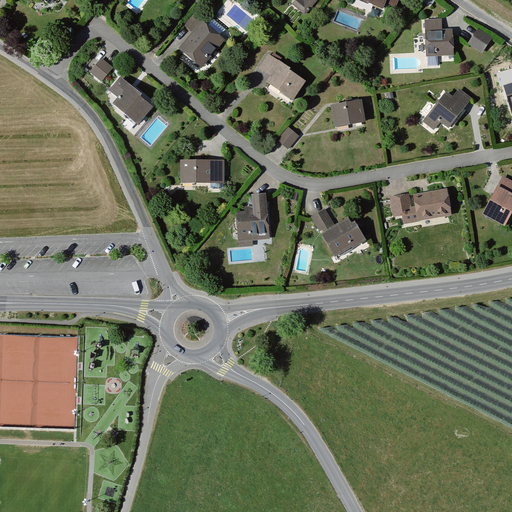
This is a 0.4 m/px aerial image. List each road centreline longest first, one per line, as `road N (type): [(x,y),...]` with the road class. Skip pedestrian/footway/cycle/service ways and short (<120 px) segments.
road 1 (residential): [(511,151),(299,183),(104,30),(88,29),(51,77)]
road 2 (tertiary): [(217,320),(511,277)]
road 3 (residential): [(51,77),(87,109),(114,151),(179,307)]
road 4 (tertiary): [(355,511),(285,404),(208,351)]
road 5 (residential): [(125,511),(156,381),(176,349)]
road 6 (tertiary): [(0,303),(105,305),(169,319)]
